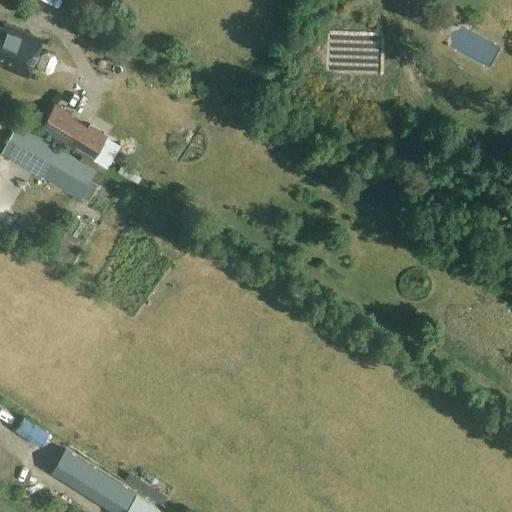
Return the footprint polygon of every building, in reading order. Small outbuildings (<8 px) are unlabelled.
[(27,76),(33,62),(37,64),(36,65),(39,71),(47,74),(53,72),(57,60),(55,54),(47,51),(41,54),(40,55),(36,53),(42,40),(5,25),(3,29),(0,27),(0,60),(5,62),(3,66),(27,76)] [(41,128),(92,159),(106,135),(55,104),(41,128)] [(1,154),(80,199),(97,169),(17,124),(1,154)] [(25,416),(15,431),(39,447),(49,432),(25,416)] [(129,472),(124,481),(162,506),(167,497),(129,472)]
